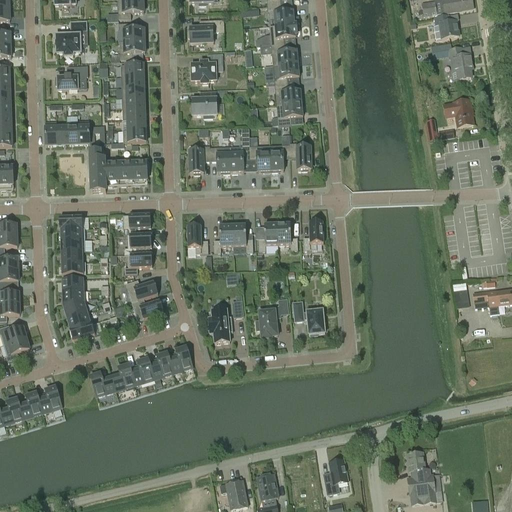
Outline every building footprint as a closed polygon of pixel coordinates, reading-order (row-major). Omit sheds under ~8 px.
[(0,0),(0,12),(11,12),(11,5),(9,5),(9,0),(0,0)] [(54,0),(55,9),(70,8),(70,9),(72,9),(72,8),(76,8),(75,0),(54,0)] [(188,0),(190,0),(190,7),(199,6),(199,9),(206,8),(206,6),(214,6),(213,0),(188,0)] [(266,0),(267,10),(281,8),(280,1),(292,0),(266,0)] [(471,0),(451,0),(442,2),(442,3),(423,6),(425,19),(473,11),(471,0)] [(144,11),(146,11),(145,3),(118,4),(119,22),(131,22),(131,16),(144,16),(144,11)] [(281,8),(267,10),(268,17),(274,16),(275,28),(275,29),(296,27),(296,26),(299,26),(298,19),(294,20),(293,15),(294,15),(294,14),(282,15),(281,8)] [(10,19),(12,19),(11,12),(0,12),(0,24),(10,24),(10,19)] [(449,24),(448,18),(435,21),(436,28),(434,28),(436,42),(441,41),(459,38),(457,23),(449,24)] [(190,41),(190,47),(213,46),(213,35),(219,35),(219,23),(205,23),(206,30),(190,31),(190,33),(188,33),(188,41),(190,41)] [(56,45),(56,50),(57,57),(64,56),(64,59),(73,59),(73,56),(80,56),(80,38),(80,34),(86,34),(86,25),(71,25),(71,34),(72,34),(72,38),(56,39),(56,45)] [(124,44),(119,44),(119,45),(147,44),(146,37),(144,37),(144,32),(131,32),(131,26),(119,27),(119,34),(124,33),(124,44)] [(266,42),(256,43),(257,50),(271,49),(285,48),(284,41),(296,40),(296,39),(295,38),(298,38),(297,34),(300,34),(299,28),(297,28),(297,27),(296,27),(275,29),(275,28),(269,29),(270,38),(266,39),(266,42)] [(10,36),(0,36),(0,48),(12,48),(12,41),(10,41),(10,36)] [(120,63),(132,62),(132,56),(145,56),(145,51),(147,51),(147,44),(119,45),(120,63)] [(11,55),(13,55),(12,48),(0,48),(0,60),(11,60),(11,55)] [(273,70),(279,69),(300,67),(299,60),(297,60),(297,55),(298,55),(298,54),(286,55),(285,48),(271,49),(273,70)] [(458,51),(447,53),(449,61),(451,61),(454,75),(457,75),(458,83),(471,81),(470,73),(472,72),(470,57),(459,59),(458,51)] [(192,85),(201,85),(201,87),(209,87),(209,84),(216,84),(216,75),(223,74),(222,57),(207,58),(208,65),(200,65),(200,68),(191,68),(192,85)] [(121,68),(121,80),(144,79),(143,67),(121,68)] [(279,69),(273,70),(275,89),(289,88),(288,81),(300,80),(300,79),(299,79),(299,74),(300,74),(300,67),(279,69)] [(56,88),(58,88),(58,93),(78,93),(78,85),(87,85),(87,80),(88,80),(88,69),(71,70),(71,79),(65,79),(65,80),(55,80),(56,88)] [(9,72),(0,72),(0,83),(10,84),(9,72)] [(122,91),(144,90),(144,79),(121,80),(122,91)] [(0,94),(10,94),(10,84),(0,83),(0,94)] [(289,88),(275,89),(276,109),(302,107),(301,94),(289,95),(289,88)] [(122,101),(145,101),(144,90),(122,91),(122,101)] [(0,94),(0,105),(11,105),(10,94),(0,94)] [(201,102),(192,103),(193,119),(204,119),(204,121),(213,121),(213,118),(217,118),(216,102),(215,102),(215,96),(203,96),(203,100),(201,102)] [(122,112),(145,111),(145,101),(122,101),(122,112)] [(444,108),(445,119),(455,118),(457,130),(474,127),(469,103),(453,105),(453,106),(444,108)] [(0,116),(11,116),(11,105),(0,105),(0,116)] [(302,107),(276,109),(277,121),(278,129),(300,127),(299,120),(304,120),(304,119),(303,119),(302,107)] [(123,123),(127,123),(145,122),(145,111),(122,112),(123,123)] [(0,116),(0,127),(11,127),(11,116),(0,116)] [(127,123),(128,133),(128,134),(146,133),(145,122),(127,123)] [(434,122),(426,124),(429,145),(432,144),(438,143),(434,122)] [(89,129),(89,124),(78,125),(79,147),(90,147),(89,129)] [(57,125),(45,126),(46,148),(57,148),(56,130),(57,130),(57,125)] [(67,125),(67,130),(68,148),(79,147),(78,125),(67,125)] [(0,138),(12,138),(11,127),(0,127),(0,138)] [(89,129),(90,147),(90,149),(95,149),(95,136),(100,136),(100,149),(105,148),(104,129),(89,129)] [(56,130),(57,148),(62,148),(68,148),(67,130),(57,130),(56,130)] [(241,132),(242,150),(250,150),(249,132),(241,132)] [(146,145),(146,133),(128,134),(128,133),(123,133),(123,146),(146,145)] [(453,133),(438,136),(439,143),(454,140),(453,133)] [(0,149),(12,150),(12,149),(12,138),(0,138),(0,149)] [(290,148),(289,148),(290,162),(297,162),(298,173),(301,173),(301,174),(307,174),(307,173),(311,172),(311,159),(312,159),(312,153),(310,153),(310,150),(302,150),(302,146),(289,147),(290,148)] [(289,148),(270,149),(271,175),(278,175),(278,174),(283,173),(283,174),(284,174),(283,162),(290,162),(289,148)] [(270,149),(250,150),(250,163),(257,163),(258,175),(258,174),(264,174),(264,176),(271,175),(270,149)] [(210,165),(210,151),(210,150),(197,150),(197,154),(189,154),(189,157),(188,157),(188,163),(190,163),(190,177),(194,177),(194,178),(200,178),(200,176),(204,176),(203,165),(210,165)] [(230,150),(210,151),(210,165),(217,164),(218,176),(224,176),(224,177),(231,177),(230,150)] [(242,150),(230,150),(231,177),(238,177),(238,175),(243,175),(243,176),(244,175),(243,163),(250,163),(250,150),(242,150)] [(106,195),(106,189),(105,162),(101,162),(101,155),(90,155),(91,195),(106,195)] [(105,162),(106,189),(120,189),(119,162),(105,162)] [(119,162),(120,189),(133,188),(132,162),(119,162)] [(132,162),(133,188),(147,188),(147,174),(149,174),(148,162),(132,162)] [(0,166),(0,192),(13,192),(13,179),(15,178),(15,166),(0,166)] [(124,238),(127,238),(136,238),(136,232),(151,231),(150,218),(123,219),(124,238)] [(60,233),(61,233),(60,232),(83,232),(83,231),(82,220),(60,220),(60,233)] [(0,239),(17,239),(17,228),(4,228),(4,222),(0,222),(0,239)] [(304,253),(317,253),(316,247),(323,247),(323,246),(323,225),(309,226),(310,241),(303,241),(304,243),(304,253)] [(277,227),(278,248),(291,248),(291,254),(298,254),(297,244),(297,241),(291,241),(290,226),(277,227)] [(259,255),(266,255),(265,249),(278,248),(277,227),(264,227),(265,242),(259,242),(259,253),(259,255)] [(220,244),(214,244),(214,256),(221,256),(221,250),(233,250),(233,228),(220,229),(220,244)] [(233,228),(233,250),(246,249),(247,255),(253,255),(253,254),(253,242),(246,243),(246,228),(233,228)] [(208,257),(208,244),(201,244),(201,229),(187,230),(188,249),(188,251),(195,251),(195,257),(208,257)] [(60,232),(61,233),(61,244),(85,243),(84,231),(83,231),(83,232),(60,232)] [(124,258),(137,257),(137,251),(152,251),(151,237),(136,238),(127,238),(128,251),(124,251),(124,258)] [(0,239),(0,256),(5,256),(5,251),(17,250),(17,239),(0,239)] [(85,243),(61,244),(61,255),(83,254),(83,255),(85,255),(85,243)] [(83,254),(61,255),(62,267),(83,266),(83,265),(83,255),(83,254)] [(0,256),(0,273),(18,273),(18,262),(5,262),(5,256),(0,256)] [(152,257),(137,257),(124,258),(128,258),(128,271),(125,271),(125,278),(138,277),(137,271),(152,270),(152,257)] [(86,265),(83,265),(83,266),(62,267),(62,278),(86,278),(86,265)] [(0,273),(0,290),(6,290),(6,285),(19,284),(18,273),(0,273)] [(62,283),(62,294),(84,294),(84,282),(62,283)] [(132,306),(144,302),(158,298),(154,285),(140,289),(138,283),(126,287),(132,306)] [(0,290),(0,307),(19,307),(19,296),(6,296),(6,290),(0,290)] [(499,315),(498,309),(511,307),(511,291),(474,297),(475,312),(489,310),(490,319),(499,318),(499,315)] [(84,294),(62,294),(63,309),(84,305),(84,294)] [(470,308),(467,296),(455,299),(457,311),(470,308)] [(236,305),(232,305),(234,321),(244,320),(242,299),(236,299),(236,305)] [(132,306),(138,325),(164,317),(160,304),(146,308),(144,302),(132,306)] [(276,339),(277,339),(276,321),(280,320),(280,317),(288,317),(287,303),(279,303),(279,306),(279,309),(274,310),(274,314),(259,315),(260,324),(256,324),(257,333),(261,333),(262,342),(272,341),(272,339),(276,339)] [(63,309),(67,322),(90,315),(87,304),(84,305),(63,309)] [(317,337),(325,336),(323,319),(323,313),(321,313),(306,315),(302,315),(301,305),(298,306),(293,306),(295,323),(295,324),(304,324),(303,323),(307,322),(309,338),(310,337),(311,339),(318,338),(317,337)] [(0,307),(0,324),(7,325),(7,319),(20,318),(19,307),(0,307)] [(215,347),(230,345),(229,336),(233,335),(231,320),(228,320),(227,313),(212,315),(212,322),(209,322),(209,330),(210,338),(214,337),(215,347)] [(90,315),(67,322),(70,333),(93,326),(90,315)] [(93,326),(70,333),(73,345),(88,340),(95,338),(92,327),(93,327),(93,326)] [(26,341),(23,331),(11,334),(9,329),(0,331),(0,337),(0,338),(4,348),(26,341)] [(4,348),(7,359),(6,359),(8,365),(19,361),(17,356),(30,352),(26,341),(4,348)] [(167,356),(173,376),(193,370),(187,350),(176,353),(178,359),(169,362),(167,356)] [(158,365),(150,368),(148,362),(154,382),(173,376),(167,356),(157,359),(158,365)] [(131,373),(129,368),(135,388),(154,382),(148,362),(137,365),(139,371),(131,373)] [(120,377),(111,379),(116,394),(135,388),(129,368),(118,371),(120,377)] [(96,400),(116,394),(111,379),(102,382),(101,376),(100,376),(90,379),(96,400)] [(37,396),(36,396),(43,416),(62,410),(56,390),(45,393),(47,399),(39,402),(37,396)] [(28,405),(19,407),(17,401),(17,402),(23,422),(43,416),(36,396),(26,399),(28,405)] [(8,411),(0,413),(0,414),(4,428),(23,422),(17,402),(7,405),(8,411)] [(423,455),(407,458),(409,475),(410,475),(411,481),(407,481),(410,507),(442,502),(439,477),(430,479),(430,472),(425,473),(423,455)] [(331,476),(324,477),(328,498),(339,495),(337,487),(348,485),(344,463),(329,466),(331,476)] [(275,478),(256,481),(261,504),(262,504),(263,510),(257,511),(277,511),(275,501),(279,500),(275,478)] [(221,497),(227,495),(230,511),(240,511),(248,510),(243,484),(219,488),(221,497)] [(473,504),(473,511),(488,511),(487,502),(473,504)]
